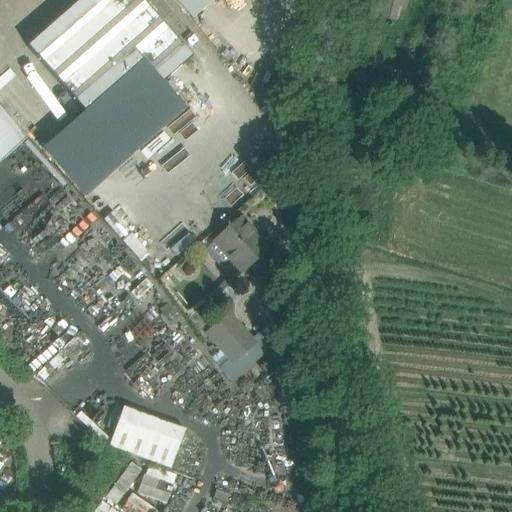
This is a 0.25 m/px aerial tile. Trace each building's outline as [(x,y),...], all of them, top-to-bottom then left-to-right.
[(81,0),(27,47),(72,99),(85,114),(142,63),(161,85),(192,58),(178,43),(140,0),(81,0)] [(171,0),(190,22),(215,0),(171,0)] [(394,21),(398,5),(385,2),(381,18),(394,21)] [(0,163),(25,141),(0,112),(0,163)] [(159,271),(259,183),(215,132),(192,153),(200,162),(172,186),(194,210),(171,231),(151,208),(130,227),(121,216),(115,222),(159,271)] [(204,251),(218,268),(228,259),(241,274),(269,250),(241,218),(226,231),(204,251)] [(230,362),(221,371),(230,381),(284,335),(273,322),(253,340),(230,314),(215,327),(206,335),(230,362)] [(109,447),(170,469),(184,431),(123,408),(109,447)]
